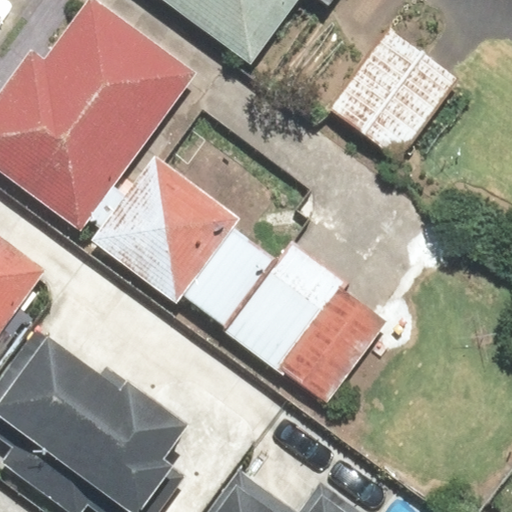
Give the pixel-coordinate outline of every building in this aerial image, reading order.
[(156,0),(245,67),(296,0),(318,0),(330,9),(336,0),(156,0)] [(28,54),(0,89),(0,180),(74,238),(197,77),(102,4),(51,71),(28,54)] [(468,82),(391,28),(328,120),(405,173),(468,82)] [(238,221),(159,161),(94,247),(173,307),(238,221)] [(279,266),(241,236),(186,305),(224,335),(279,266)] [(0,340),(45,276),(0,244),(0,340)] [(388,332),(300,257),(231,338),(319,413),(388,332)] [(42,345),(0,401),(0,423),(117,511),(142,511),(171,474),(158,465),(187,428),(145,396),(132,413),(42,345)] [(291,511),(244,478),(219,511),(362,511),(320,481),(298,511),(291,511)]
